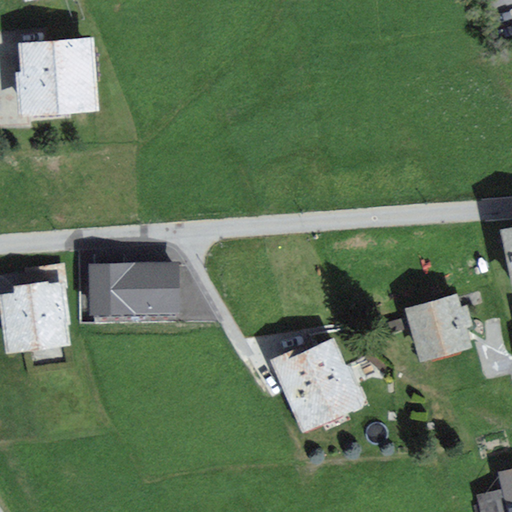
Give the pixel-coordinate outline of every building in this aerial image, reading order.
[(51,45),(15,48),(17,76),(10,77),(13,124),(33,123),(97,117),(91,42),(51,45)] [(511,233),(494,237),(510,309),(511,308),(511,233)] [(181,313),(180,256),(83,257),(84,314),(181,313)] [(9,298),(0,299),(0,360),(31,357),(32,369),(66,365),(65,355),(72,354),(63,281),(43,283),(8,287),(9,298)] [(454,298),(400,313),(416,367),(469,352),(467,344),(463,332),(454,298)] [(333,341),(269,369),(280,395),(299,436),(362,408),(333,341)] [(511,506),(511,471),(497,475),(500,490),(505,509),(510,507),(511,506)] [(500,490),(477,494),(480,511),(510,511),(510,507),(505,509),(500,490)]
